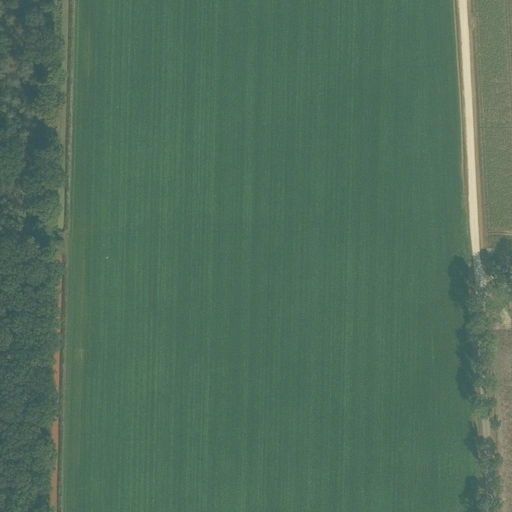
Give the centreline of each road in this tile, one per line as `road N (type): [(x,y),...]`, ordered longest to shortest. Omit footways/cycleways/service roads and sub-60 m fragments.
road 1 (track): [(478,285),(461,0)]
road 2 (tertiary): [(490,511),(478,285),(511,283)]
